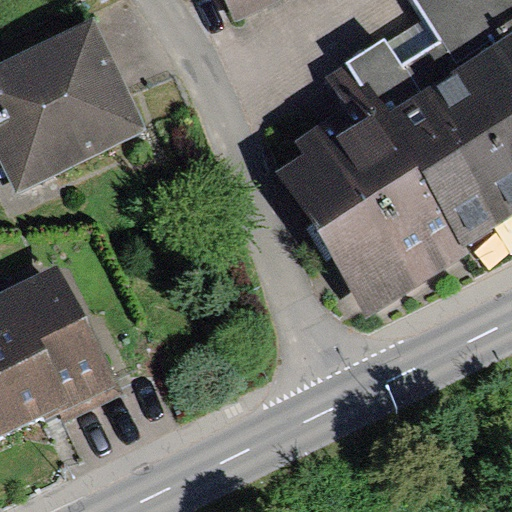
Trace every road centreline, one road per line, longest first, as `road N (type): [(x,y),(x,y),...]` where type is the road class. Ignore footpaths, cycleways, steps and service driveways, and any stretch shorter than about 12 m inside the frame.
road 1 (residential): [(336,404),(148,0)]
road 2 (tertiary): [(118,511),(336,404)]
road 3 (tertiary): [(336,404),(511,320)]
